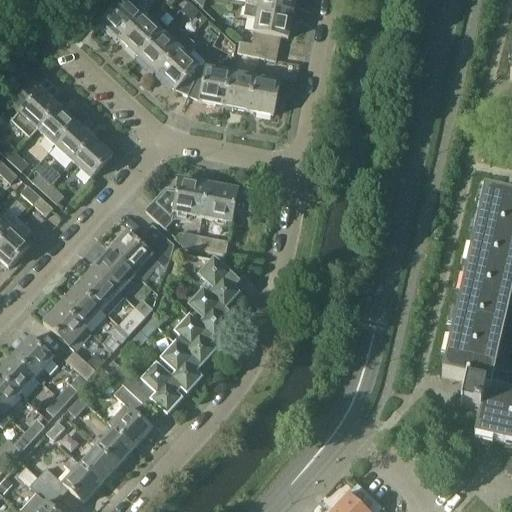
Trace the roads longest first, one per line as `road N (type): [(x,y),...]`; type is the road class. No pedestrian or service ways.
road 1 (tertiary): [(269,511),(360,408),(452,0)]
road 2 (residential): [(128,511),(211,423),(261,349),(295,172)]
road 3 (residential): [(0,334),(168,151)]
road 4 (residential): [(295,172),(331,0)]
road 5 (residential): [(168,151),(57,72)]
road 6 (residential): [(295,172),(168,151)]
